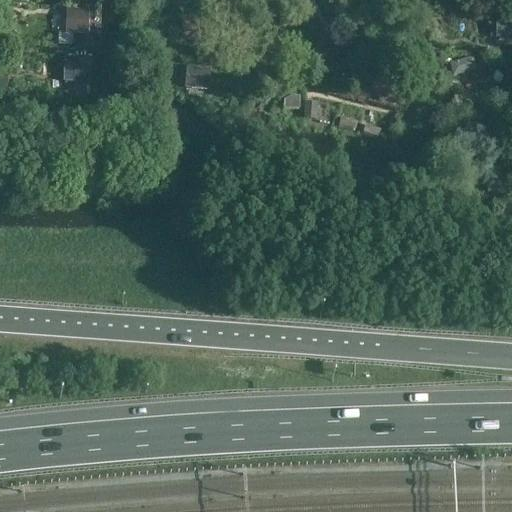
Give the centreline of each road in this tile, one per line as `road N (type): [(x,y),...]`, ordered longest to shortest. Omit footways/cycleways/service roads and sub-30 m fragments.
road 1 (motorway): [(511,357),(0,319)]
road 2 (motorway): [(511,424),(0,449)]
